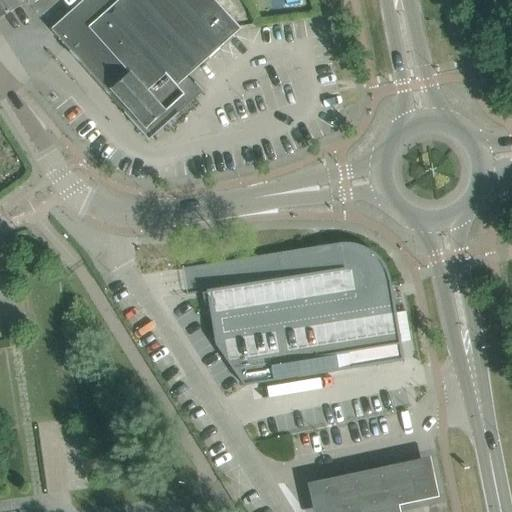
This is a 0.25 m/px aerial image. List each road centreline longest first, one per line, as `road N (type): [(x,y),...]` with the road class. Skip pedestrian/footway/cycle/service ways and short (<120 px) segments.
road 1 (residential): [(271,511),(123,267),(133,212)]
road 2 (unclassified): [(221,205),(391,197)]
road 3 (unclassified): [(385,165),(221,205)]
road 4 (secondary): [(431,222),(459,355),(476,371)]
road 5 (secondary): [(476,371),(481,352),(456,217)]
road 6 (secondary): [(503,511),(476,371)]
road 7 (secondary): [(389,0),(410,127)]
road 8 (secondary): [(439,121),(410,0)]
